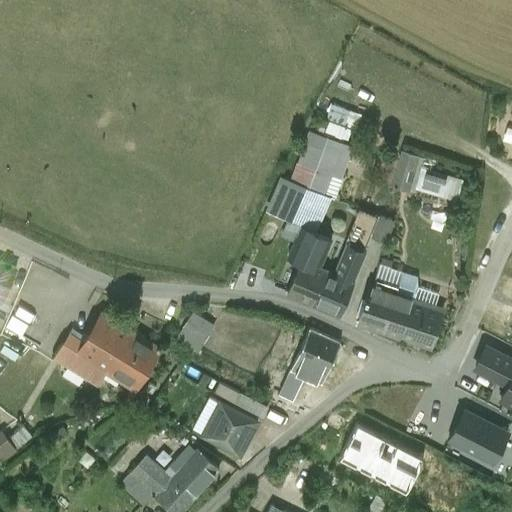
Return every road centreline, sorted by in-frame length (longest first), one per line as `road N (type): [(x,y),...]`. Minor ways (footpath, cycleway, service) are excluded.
road 1 (unclassified): [(0,230),(107,277),(252,291),(355,326),(400,352)]
road 2 (unclassified): [(400,352),(356,378),(203,511)]
road 3 (unclassified): [(400,352),(427,368),(452,360),(511,221)]
